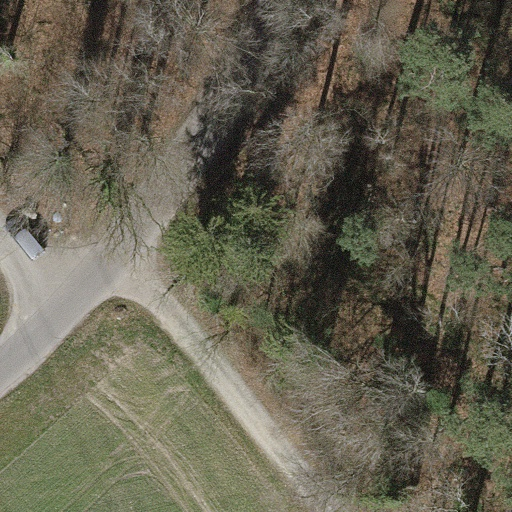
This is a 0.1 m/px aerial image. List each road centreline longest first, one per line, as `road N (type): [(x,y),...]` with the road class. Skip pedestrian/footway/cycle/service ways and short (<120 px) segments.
road 1 (unclassified): [(227,0),(147,131),(31,367),(0,382)]
road 2 (track): [(31,367),(198,511)]
